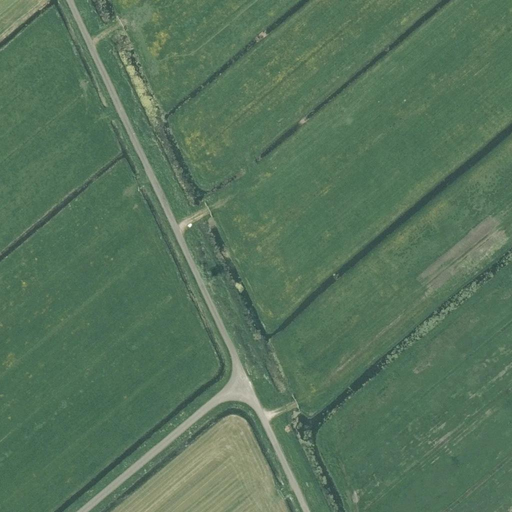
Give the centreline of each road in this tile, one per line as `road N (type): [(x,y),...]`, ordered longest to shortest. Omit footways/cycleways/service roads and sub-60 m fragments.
road 1 (unclassified): [(244,387),(69,0)]
road 2 (unclassified): [(85,511),(218,398),(244,387)]
road 3 (unclassified): [(305,511),(244,387)]
